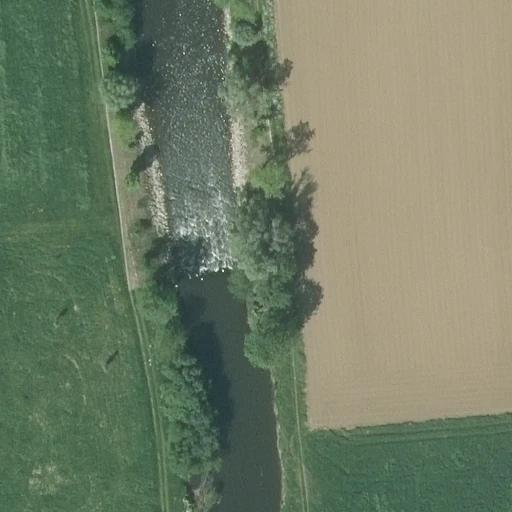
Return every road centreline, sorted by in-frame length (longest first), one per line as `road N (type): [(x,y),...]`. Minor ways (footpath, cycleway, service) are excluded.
road 1 (track): [(85,0),(165,511)]
road 2 (track): [(318,511),(282,132),(261,0)]
